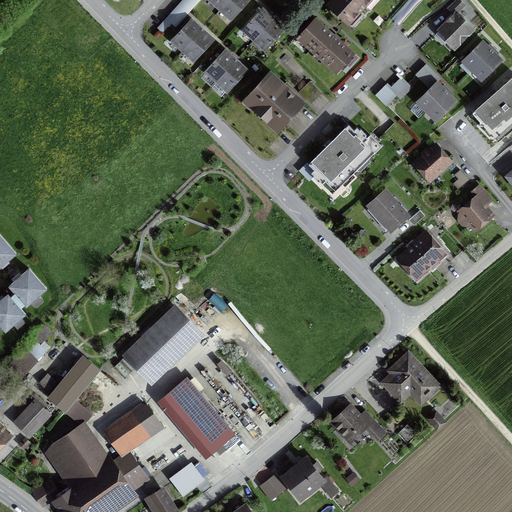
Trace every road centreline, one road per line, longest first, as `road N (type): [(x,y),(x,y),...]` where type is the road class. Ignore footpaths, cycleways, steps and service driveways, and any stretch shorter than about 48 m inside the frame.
road 1 (residential): [(190,511),(411,323)]
road 2 (residential): [(267,176),(411,323)]
road 3 (residential): [(126,32),(267,176)]
road 4 (unknown): [(229,484),(193,453),(151,397),(207,347)]
road 5 (residential): [(267,176),(399,44)]
road 6 (track): [(411,323),(511,444)]
road 7 (residential): [(411,323),(511,240)]
